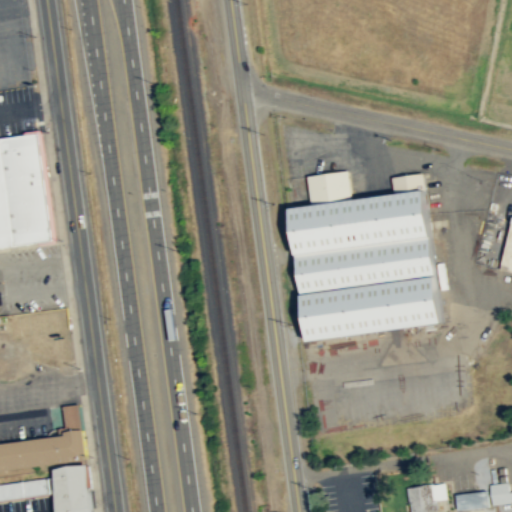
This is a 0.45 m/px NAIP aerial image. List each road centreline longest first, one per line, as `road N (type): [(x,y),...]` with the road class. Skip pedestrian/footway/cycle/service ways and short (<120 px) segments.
road 1 (primary): [(191,511),(123,0)]
road 2 (tertiary): [(46,0),(114,511)]
road 3 (primary): [(88,0),(156,511)]
road 4 (tertiary): [(230,0),(298,511)]
road 5 (tertiary): [(243,89),(511,147)]
road 6 (residential): [(294,477),(485,451),(511,455)]
